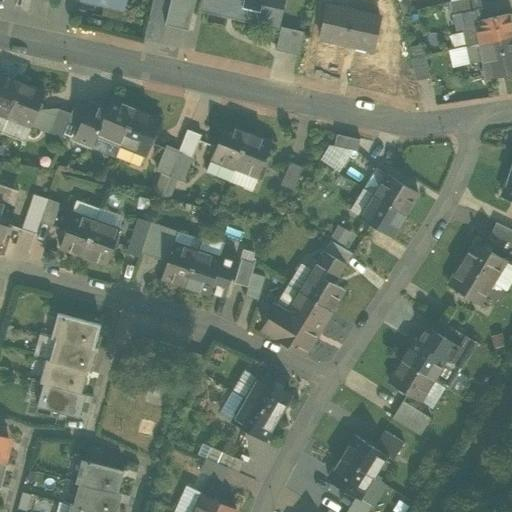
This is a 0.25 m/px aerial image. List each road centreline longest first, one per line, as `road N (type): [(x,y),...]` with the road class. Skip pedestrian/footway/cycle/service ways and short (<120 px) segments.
road 1 (residential): [(470,120),(420,126),(59,46)]
road 2 (residential): [(330,379),(220,322),(0,264)]
road 3 (residential): [(470,120),(461,171),(433,227),(330,379)]
road 4 (residential): [(330,379),(262,511)]
